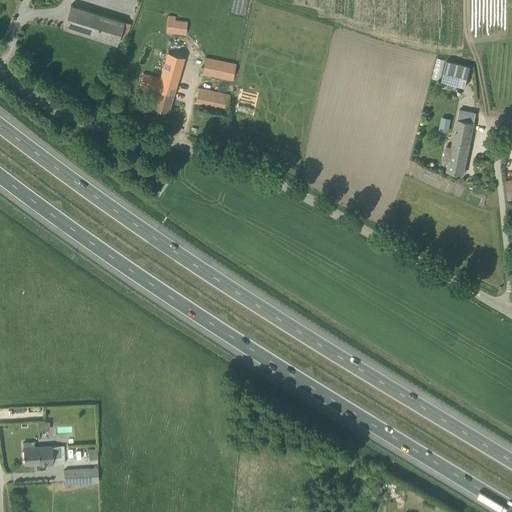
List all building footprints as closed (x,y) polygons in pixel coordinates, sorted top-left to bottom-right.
[(124,22),(70,5),(63,28),(116,45),(119,36),(125,38),(130,24),(124,22)] [(185,35),(187,22),(174,20),(174,16),(168,15),(168,19),(166,32),(185,35)] [(184,58),(168,53),(160,78),(143,73),(139,85),(157,90),(152,107),(168,112),(184,58)] [(230,86),(235,64),(207,58),(204,74),(219,78),(218,83),(230,86)] [(470,67),(446,60),(441,80),(465,87),(470,67)] [(198,88),(198,92),(196,102),(227,108),(230,95),(198,88)] [(459,109),(459,118),(476,118),(476,110),(459,109)] [(442,116),(439,129),(449,131),(452,118),(442,116)] [(474,122),(457,119),(451,147),(446,146),(444,159),(449,160),(447,170),(464,174),(474,122)] [(38,430),(50,430),(49,420),(38,421),(38,430)] [(23,443),(23,450),(24,464),(38,463),(38,465),(52,464),(63,464),(65,463),(64,446),(62,446),(51,446),(35,447),(35,442),(23,443)] [(89,458),(98,458),(97,448),(89,448),(89,458)] [(64,483),(68,483),(99,482),(98,468),(63,470),(64,483)] [(387,499),(387,487),(374,486),(374,499),(387,499)]
